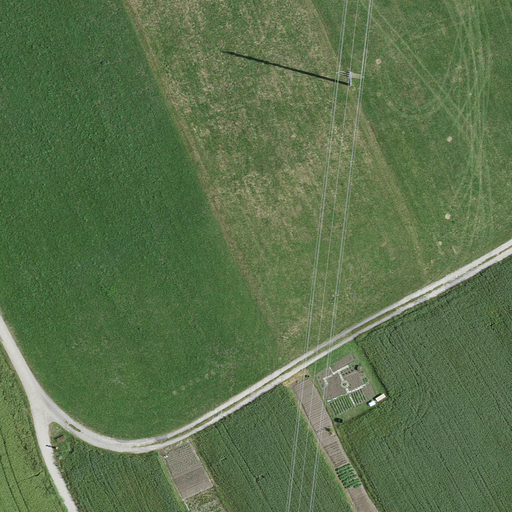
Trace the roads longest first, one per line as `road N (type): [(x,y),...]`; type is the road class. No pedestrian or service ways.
road 1 (track): [(40,412),(112,446),(179,438),(355,331),(511,249)]
road 2 (track): [(0,331),(76,511)]
